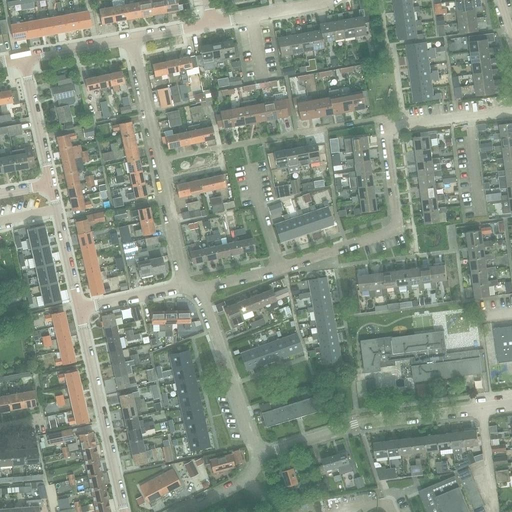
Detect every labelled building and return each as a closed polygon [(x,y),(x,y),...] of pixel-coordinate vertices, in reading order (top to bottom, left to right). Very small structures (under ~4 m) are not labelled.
[(138,3),(141,17),(153,15),(151,0),(138,3)] [(151,0),(153,15),(166,12),(163,0),(151,0)] [(163,0),(166,12),(179,10),(177,0),(163,0)] [(360,17),(354,18),(352,18),(355,36),(366,34),(364,23),(370,22),(365,0),(358,0),(360,10),(359,10),(360,17)] [(394,0),(395,12),(414,10),(414,12),(420,11),(420,7),(413,7),(412,0),(394,0)] [(467,0),(456,1),(458,12),(476,10),(476,7),(482,6),(482,1),(481,0),(467,0)] [(127,5),(129,19),(141,17),(138,3),(127,5)] [(113,7),(116,22),(129,19),(127,5),(113,7)] [(458,12),(459,23),(477,20),(477,18),(476,12),(483,11),(482,6),(476,7),(476,10),(458,12)] [(102,24),(116,22),(113,7),(99,10),(102,24)] [(395,12),(397,25),(415,23),(416,26),(422,25),(421,20),(415,21),(414,12),(414,10),(395,12)] [(341,20),(345,38),(355,36),(352,18),(354,18),(353,11),(348,12),(349,19),(343,20),(341,20)] [(88,12),(76,14),(80,28),(91,26),(88,12)] [(331,22),(334,40),(345,38),(341,20),(343,20),(342,13),(337,14),(339,21),(333,22),(331,22)] [(76,14),(65,16),(69,30),(80,28),(76,14)] [(321,30),(323,42),(334,40),(331,22),(333,22),(331,15),(327,16),(328,23),(320,24),(321,30)] [(65,16),(52,18),(56,33),(69,30),(65,16)] [(444,16),(437,17),(438,25),(445,24),(444,16)] [(459,23),(461,34),(479,31),(478,23),(484,22),(484,17),(477,18),(477,20),(459,23)] [(52,18),(40,20),(43,35),(56,33),(52,18)] [(0,42),(3,42),(1,35),(8,33),(6,20),(0,20),(0,42)] [(40,20),(26,23),(28,38),(43,35),(40,20)] [(26,23),(11,25),(14,40),(28,38),(26,23)] [(417,38),(417,40),(424,39),(423,34),(417,35),(416,26),(415,23),(397,25),(399,40),(417,38)] [(310,32),(313,50),(324,48),(323,42),(321,30),(313,32),(311,25),(307,25),(308,32),(310,32)] [(444,25),(438,26),(439,37),(446,36),(444,25)] [(299,34),(303,52),(313,50),(310,32),(308,32),(302,34),(301,26),(296,27),(297,34),(299,34)] [(289,36),(292,54),(303,52),(299,34),(297,34),(292,35),(290,28),(285,29),(287,36),(289,36)] [(281,56),(292,54),(289,36),(287,36),(281,37),(280,30),(275,31),(276,38),(278,38),(281,56)] [(470,42),(471,53),(489,51),(489,48),(488,42),(495,41),(494,33),(470,37),(470,42)] [(222,42),(225,60),(236,58),(232,40),(222,42)] [(211,44),(214,62),(225,60),(222,42),(211,44)] [(406,45),(408,56),(435,53),(434,48),(427,49),(426,42),(406,45)] [(203,64),(214,62),(211,44),(200,46),(203,64)] [(471,53),(473,64),(491,61),(491,59),(490,53),(497,52),(496,47),(489,48),(489,51),(471,53)] [(408,56),(409,67),(429,65),(428,59),(436,58),(435,53),(408,56)] [(177,59),(180,71),(183,84),(189,82),(187,76),(199,73),(195,56),(190,57),(190,56),(177,59)] [(473,64),(474,74),(492,72),(492,70),(491,64),(498,63),(498,58),(491,59),(491,61),(473,64)] [(166,62),(168,74),(180,71),(177,59),(166,62)] [(153,65),(156,80),(161,79),(160,76),(168,74),(166,62),(153,65)] [(409,67),(411,79),(438,75),(438,71),(430,72),(429,65),(409,67)] [(474,74),(476,85),(494,83),(493,80),(493,74),(500,73),(499,69),(492,70),(492,72),(474,74)] [(109,74),(112,85),(114,92),(120,91),(118,84),(125,83),(122,71),(109,74)] [(98,76),(100,88),(112,85),(109,74),(98,76)] [(60,86),(52,88),(55,100),(58,99),(59,103),(60,107),(57,108),(60,123),(72,120),(69,105),(65,106),(65,102),(64,98),(74,95),(71,84),(71,83),(72,82),(71,77),(66,79),(65,75),(56,77),(58,86),(60,85),(60,86)] [(411,79),(412,90),(432,88),(431,81),(439,80),(439,79),(438,76),(438,75),(411,79)] [(88,91),(100,88),(98,76),(85,79),(88,91)] [(228,79),(229,86),(242,83),(241,77),(228,79)] [(500,79),(493,80),(494,83),(476,85),(477,96),(495,93),(494,85),(501,84),(500,79)] [(179,85),(181,93),(188,92),(186,84),(179,85)] [(181,102),(177,86),(170,87),(174,103),(181,102)] [(463,97),(461,87),(455,88),(456,98),(463,97)] [(433,94),(432,88),(412,90),(414,102),(441,98),(441,93),(433,94)] [(158,90),(162,108),(173,106),(170,96),(166,97),(164,89),(158,90)] [(0,92),(0,101),(0,104),(2,111),(7,110),(6,103),(13,102),(13,105),(20,104),(17,91),(11,92),(11,90),(0,92)] [(351,93),(354,110),(365,108),(364,105),(363,100),(362,91),(351,93)] [(181,93),(183,101),(190,100),(188,92),(181,93)] [(204,93),(194,95),(196,103),(205,101),(205,98),(204,93)] [(340,95),(343,112),(354,110),(351,93),(340,95)] [(330,97),(333,114),(343,112),(340,95),(330,97)] [(128,96),(122,98),(124,106),(130,105),(128,96)] [(263,103),(266,120),(277,118),(274,101),(273,96),(268,97),(269,102),(263,103)] [(293,98),(295,111),(299,110),(301,120),(312,118),(308,101),(298,103),(297,97),(293,98)] [(319,99),(322,116),(333,114),(330,97),(319,99)] [(252,100),(256,122),(266,120),(263,103),(257,104),(256,99),(252,100)] [(274,101),(277,118),(288,116),(285,99),(274,101)] [(308,101),(312,118),(322,116),(319,99),(308,101)] [(242,107),(245,124),(256,122),(252,100),(241,102),(242,107)] [(100,102),(103,119),(110,117),(107,101),(100,102)] [(190,108),(192,115),(203,112),(202,105),(190,108)] [(130,106),(120,108),(122,114),(132,112),(130,106)] [(231,109),(234,126),(245,124),(242,107),(231,109)] [(216,115),(218,127),(223,126),(224,128),(234,126),(231,109),(221,111),(221,114),(216,115)] [(167,113),(169,120),(180,117),(178,110),(167,113)] [(193,122),(205,120),(203,112),(192,115),(193,122)] [(170,127),(182,125),(180,117),(169,120),(170,127)] [(112,125),(113,131),(120,129),(121,136),(134,134),(131,121),(112,125)] [(501,134),(494,135),(494,140),(502,139),(501,138),(511,136),(511,123),(500,125),(501,134)] [(8,126),(9,133),(10,136),(23,134),(21,124),(8,126)] [(201,129),(203,140),(215,138),(212,126),(201,129)] [(92,127),(83,129),(85,137),(94,135),(92,127)] [(201,129),(189,131),(192,143),(203,140),(201,129)] [(177,134),(180,145),(192,143),(189,131),(177,134)] [(57,137),(59,149),(72,146),(71,140),(77,139),(75,133),(57,137)] [(414,138),(416,150),(432,148),(431,146),(431,139),(438,139),(437,133),(429,134),(429,136),(414,138)] [(121,136),(124,149),(137,146),(134,134),(121,136)] [(180,145),(177,134),(166,136),(167,144),(168,148),(180,145)] [(346,153),(353,153),(353,151),(368,149),(367,136),(352,138),(353,147),(345,148),(346,153)] [(496,152),(503,151),(503,149),(511,148),(511,136),(501,138),(502,139),(502,146),(495,147),(496,152)] [(486,144),(480,145),(481,152),(487,151),(493,151),(492,143),(486,144)] [(62,161),(75,159),(81,157),(92,155),(91,150),(88,151),(88,150),(82,152),(81,144),(72,146),(59,149),(62,161)] [(306,146),(309,164),(320,162),(319,157),(317,146),(317,144),(306,146)] [(416,150),(418,163),(433,161),(433,159),(432,152),(439,151),(439,145),(431,146),(432,148),(416,150)] [(124,149),(127,161),(139,158),(137,146),(124,149)] [(295,148),(298,166),(309,164),(306,146),(295,148)] [(285,150),(288,168),(298,166),(295,148),(285,150)] [(497,165),(505,164),(504,162),(511,160),(511,148),(503,149),(503,151),(504,158),(497,159),(497,165)] [(347,160),(347,166),(355,165),(354,163),(370,161),(368,149),(353,151),(353,153),(354,159),(347,160)] [(0,157),(3,173),(16,170),(13,155),(6,156),(5,150),(0,150),(0,157)] [(271,171),(277,170),(288,168),(285,150),(274,152),(268,154),(271,171)] [(102,154),(104,161),(105,161),(114,158),(112,151),(111,152),(103,154),(102,154)] [(26,153),(13,155),(16,170),(29,168),(28,167),(35,165),(33,153),(26,154),(26,153)] [(127,161),(129,173),(142,170),(139,158),(127,161)] [(418,163),(419,175),(435,173),(435,171),(434,164),(441,163),(440,158),(433,159),(433,161),(418,163)] [(62,161),(65,174),(78,171),(75,159),(62,161)] [(498,171),(499,177),(506,176),(506,173),(511,172),(511,160),(504,162),(505,164),(506,170),(498,171)] [(355,165),(356,172),(342,173),(342,177),(349,176),(349,178),(357,177),(357,175),(372,173),(370,161),(354,163),(355,165)] [(129,173),(132,185),(145,182),(142,170),(129,173)] [(419,175),(421,187),(436,185),(436,183),(435,176),(442,175),(442,172),(442,171),(442,170),(435,171),(435,173),(419,175)] [(65,174),(68,186),(80,184),(78,171),(65,174)] [(506,176),(499,177),(500,184),(501,189),(508,188),(508,187),(511,186),(511,172),(506,173),(506,176)] [(351,190),(358,189),(358,188),(373,186),(372,173),(357,175),(357,177),(349,178),(351,190)] [(211,177),(214,189),(226,187),(223,174),(211,177)] [(200,180),(202,192),(214,189),(211,177),(200,180)] [(293,194),(300,192),(297,179),(290,181),(293,194)] [(188,182),(191,194),(202,192),(200,180),(188,182)] [(147,195),(145,182),(132,185),(134,192),(127,194),(128,200),(147,195)] [(179,197),(191,194),(188,182),(176,185),(179,197)] [(314,189),(313,182),(302,184),(303,191),(314,189)] [(421,187),(422,199),(438,197),(438,195),(437,189),(444,188),(443,182),(436,183),(436,185),(421,187)] [(68,186),(71,198),(83,196),(80,184),(68,186)] [(282,186),(275,187),(277,198),(284,197),(282,186)] [(351,197),(352,201),(375,198),(373,186),(358,188),(358,189),(359,196),(351,197)] [(502,202),(510,201),(509,199),(511,198),(511,186),(508,187),(508,188),(509,195),(501,196),(502,200),(502,202)] [(327,189),(320,192),(323,198),(329,196),(327,189)] [(309,193),(302,195),(305,203),(311,201),(309,193)] [(422,199),(424,211),(439,210),(440,209),(439,208),(438,201),(446,200),(445,195),(438,195),(438,197),(422,199)] [(84,202),(83,196),(71,198),(73,211),(92,207),(90,201),(84,202)] [(210,198),(212,205),(223,203),(221,196),(210,198)] [(115,207),(124,205),(122,197),(113,198),(115,207)] [(353,209),(354,215),(363,213),(363,212),(376,210),(375,198),(352,201),(352,203),(360,202),(360,208),(353,209)] [(503,208),(504,214),(511,213),(511,211),(511,198),(509,199),(510,201),(510,207),(503,208)] [(316,210),(315,210),(321,228),(333,224),(328,208),(330,208),(328,200),(323,202),(325,207),(316,210)] [(187,204),(189,211),(200,208),(198,201),(187,204)] [(224,210),(223,203),(212,205),(213,213),(224,210)] [(284,211),(281,203),(268,207),(271,215),(284,211)] [(301,215),(307,233),(321,228),(315,210),(316,210),(314,205),(309,206),(311,212),(303,215),(301,215)] [(139,215),(140,222),(152,219),(150,207),(137,210),(131,212),(132,217),(139,215)] [(446,207),(439,208),(440,209),(439,210),(424,211),(426,224),(441,222),(440,213),(447,212),(446,207)] [(200,208),(189,211),(190,218),(201,215),(200,211),(200,208)] [(125,209),(113,212),(115,219),(127,217),(125,209)] [(288,220),(294,237),(307,233),(301,215),(303,215),(301,209),(296,211),(298,216),(290,219),(288,220)] [(76,222),(79,234),(91,231),(89,225),(105,221),(103,213),(94,215),(94,217),(76,222)] [(285,221),(275,225),(281,242),(294,237),(288,220),(290,219),(288,214),(283,215),(285,221)] [(155,232),(152,219),(140,222),(142,229),(135,231),(136,236),(143,235),(155,232)] [(44,226),(28,230),(28,231),(30,239),(46,235),(44,227),(44,226)] [(467,233),(469,246),(485,244),(484,242),(483,234),(492,233),(491,228),(482,229),(482,231),(467,233)] [(214,240),(215,246),(218,258),(230,255),(228,243),(226,238),(221,239),(219,229),(213,231),(214,234),(213,235),(214,240)] [(79,234),(81,246),(94,243),(91,231),(79,234)] [(113,234),(110,234),(110,235),(112,244),(115,243),(119,243),(119,242),(118,240),(118,239),(118,237),(117,236),(117,234),(117,233),(113,234)] [(30,239),(26,240),(28,250),(32,249),(49,245),(47,236),(46,236),(46,235),(30,239)] [(130,235),(121,237),(122,243),(131,241),(130,235)] [(159,243),(157,236),(145,239),(147,246),(159,243)] [(240,240),(243,253),(255,250),(252,238),(240,240)] [(228,243),(230,255),(243,253),(240,240),(228,243)] [(123,244),(128,266),(137,264),(140,277),(153,274),(149,259),(148,251),(139,253),(136,241),(123,244)] [(469,246),(470,259),(486,257),(486,255),(485,247),(494,246),(493,241),(484,242),(485,244),(469,246)] [(81,246),(84,259),(96,256),(94,243),(81,246)] [(193,263),(208,260),(218,258),(215,246),(196,250),(195,244),(189,245),(190,252),(193,263)] [(49,245),(32,249),(34,258),(51,254),(49,245)] [(51,254),(34,258),(36,267),(53,264),(51,254)] [(470,259),(472,272),(488,270),(488,268),(487,260),(495,259),(495,254),(486,255),(486,257),(470,259)] [(84,259),(87,274),(100,272),(96,256),(84,259)] [(149,259),(153,274),(165,271),(162,257),(149,259)] [(53,264),(36,267),(38,277),(55,273),(53,264)] [(435,282),(437,282),(443,281),(444,288),(450,287),(449,279),(447,280),(445,265),(433,266),(435,282)] [(423,284),(424,283),(431,283),(432,290),(438,289),(437,282),(435,282),(433,266),(421,268),(423,284)] [(472,272),(474,285),(490,283),(489,281),(488,273),(497,272),(496,267),(488,268),(488,270),(472,272)] [(410,285),(412,285),(419,284),(420,291),(425,291),(424,283),(423,284),(421,268),(408,270),(410,285)] [(398,287),(400,287),(407,286),(407,293),(413,292),(412,285),(410,285),(408,270),(396,271),(398,287)] [(87,274),(90,285),(102,283),(102,280),(107,279),(105,271),(100,272),(87,274)] [(388,288),(394,287),(395,295),(401,294),(400,287),(398,287),(396,271),(384,273),(386,288),(388,288)] [(55,273),(38,277),(40,286),(57,282),(55,273)] [(374,290),(375,290),(382,289),(383,296),(389,295),(388,288),(386,288),(384,273),(372,274),(374,290)] [(376,297),(375,290),(374,290),(372,274),(359,276),(361,291),(370,290),(371,298),(376,297)] [(309,280),(311,292),(328,289),(326,277),(309,280)] [(474,285),(476,298),(491,296),(489,286),(499,285),(498,280),(489,281),(490,283),(474,285)] [(57,282),(40,286),(42,295),(59,292),(57,282)] [(103,286),(102,283),(90,285),(92,295),(111,291),(109,285),(103,286)] [(119,284),(121,291),(128,289),(126,283),(119,284)] [(298,287),(291,288),(292,295),(299,293),(298,287)] [(264,303),(265,305),(271,303),(273,309),(279,307),(276,300),(272,289),(260,294),(261,296),(264,303)] [(311,297),(313,307),(331,304),(328,289),(311,292),(299,294),(299,299),(311,297)] [(59,292),(42,295),(44,305),(61,301),(59,292)] [(248,299),(252,310),(265,305),(264,303),(261,296),(260,294),(248,299)] [(236,303),(241,314),(252,310),(248,299),(236,303)] [(215,305),(216,308),(218,313),(224,311),(222,307),(226,305),(224,302),(215,305)] [(234,317),(241,314),(236,303),(224,308),(228,319),(229,318),(231,325),(236,323),(234,317)] [(314,312),(315,320),(333,317),(331,304),(313,307),(307,308),(308,313),(314,312)] [(289,306),(279,310),(283,320),(289,318),(292,316),(289,306)] [(133,309),(136,321),(141,320),(138,307),(133,309)] [(177,311),(177,323),(185,323),(185,330),(190,329),(190,323),(190,310),(177,311)] [(102,316),(105,328),(117,326),(116,319),(122,317),(120,311),(102,316)] [(158,340),(164,340),(165,340),(165,337),(164,311),(152,312),(152,324),(159,324),(159,331),(158,331),(158,340)] [(164,311),(165,337),(173,337),(172,331),(166,331),(165,323),(177,323),(177,311),(164,311)] [(53,320),(55,328),(67,324),(64,312),(46,316),(47,321),(53,320)] [(316,325),(318,333),(336,331),(333,317),(315,320),(310,321),(310,326),(316,325)] [(257,320),(259,326),(266,323),(264,318),(257,320)] [(252,328),(259,326),(257,320),(250,323),(252,328)] [(55,328),(58,339),(70,336),(67,324),(55,328)] [(511,325),(494,328),(498,363),(511,361),(511,325)] [(105,328),(108,341),(120,339),(117,326),(105,328)] [(312,336),(313,340),(319,338),(320,347),(338,344),(336,331),(318,333),(318,334),(312,335),(312,336)] [(377,339),(361,341),(365,373),(381,371),(381,367),(396,365),(396,361),(411,359),(412,366),(414,382),(446,378),(443,355),(447,354),(445,331),(433,332),(415,335),(393,337),(377,339)] [(283,338),(290,355),(303,350),(297,333),(283,338)] [(58,339),(60,351),(72,348),(70,336),(58,339)] [(269,343),(276,360),(290,355),(283,338),(269,343)] [(108,341),(110,353),(123,350),(120,339),(108,341)] [(256,348),(262,365),(276,360),(269,343),(256,348)] [(341,360),(338,344),(320,347),(314,348),(315,350),(315,353),(322,352),(324,363),(341,360)] [(63,364),(75,361),(72,348),(60,351),(62,358),(55,360),(57,365),(63,364)] [(247,370),(262,365),(256,348),(241,354),(247,370)] [(443,355),(446,378),(482,373),(480,354),(484,353),(484,349),(479,350),(447,354),(443,355)] [(110,353),(113,365),(125,362),(123,350),(110,353)] [(189,351),(170,355),(173,369),(192,365),(189,351)] [(132,360),(139,359),(146,357),(145,352),(130,355),(132,360)] [(115,377),(128,374),(133,373),(131,366),(140,364),(139,359),(132,360),(132,361),(125,362),(113,365),(115,377)] [(192,365),(173,369),(176,383),(195,378),(192,365)] [(147,370),(149,382),(156,381),(153,368),(147,370)] [(67,379),(68,386),(80,383),(77,371),(65,374),(59,375),(60,381),(67,379)] [(115,377),(118,389),(137,385),(136,379),(129,381),(128,374),(115,377)] [(195,378),(176,383),(179,396),(198,392),(195,378)] [(368,397),(377,396),(375,379),(366,380),(368,397)] [(68,386),(71,399),(83,396),(80,383),(68,386)] [(21,392),(23,408),(36,405),(33,390),(21,392)] [(7,395),(10,410),(23,408),(21,392),(7,395)] [(119,395),(122,408),(145,402),(144,398),(138,400),(137,397),(134,398),(133,392),(119,395)] [(198,392),(179,396),(182,410),(201,405),(198,392)] [(0,396),(0,411),(10,410),(7,395),(0,396)] [(63,395),(55,396),(58,406),(66,405),(63,395)] [(71,399),(74,410),(85,407),(83,396),(71,399)] [(317,396),(262,413),(266,427),(321,410),(317,396)] [(122,408),(125,419),(138,416),(141,416),(140,407),(146,406),(145,402),(122,408)] [(260,406),(262,411),(271,408),(269,403),(260,406)] [(201,405),(182,410),(185,423),(204,419),(201,405)] [(70,424),(88,421),(85,407),(74,410),(75,417),(69,419),(70,424)] [(125,419),(127,431),(128,431),(140,428),(150,426),(150,425),(155,424),(154,420),(144,423),(143,420),(139,421),(138,416),(125,419)] [(204,419),(185,423),(188,437),(207,433),(204,419)] [(55,420),(49,421),(51,429),(57,428),(55,420)] [(127,431),(130,442),(143,439),(142,434),(147,433),(146,430),(156,428),(155,424),(150,425),(150,426),(140,428),(128,431),(127,431)] [(62,431),(48,434),(50,444),(64,442),(74,439),(71,429),(62,431)] [(464,431),(466,446),(479,445),(477,430),(464,431)] [(452,433),(454,448),(454,454),(461,453),(462,453),(462,447),(466,446),(464,431),(452,433)] [(79,435),(82,449),(96,445),(93,432),(79,435)] [(491,433),(491,440),(505,438),(504,432),(491,433)] [(207,433),(188,437),(191,451),(210,446),(207,433)] [(439,435),(441,449),(454,448),(452,433),(439,435)] [(426,436),(428,451),(441,449),(439,435),(426,436)] [(413,438),(415,453),(428,451),(426,436),(413,438)] [(400,440),(402,455),(415,453),(413,438),(400,440)] [(130,442),(133,454),(156,449),(155,445),(148,446),(148,444),(144,445),(143,439),(130,442)] [(387,441),(389,456),(402,455),(400,440),(387,441)] [(376,458),(389,456),(387,441),(374,443),(376,458)] [(82,449),(85,462),(99,459),(96,445),(82,449)] [(173,461),(169,445),(164,447),(162,447),(165,462),(173,461)] [(25,449),(26,464),(39,463),(38,448),(25,449)] [(12,450),(13,465),(26,464),(25,449),(12,450)] [(157,456),(156,449),(133,454),(135,465),(148,462),(147,458),(157,456)] [(0,450),(0,466),(0,471),(1,471),(0,466),(13,465),(12,450),(0,450)] [(235,467),(235,465),(243,463),(239,450),(232,452),(233,454),(210,460),(214,473),(235,467)] [(335,455),(338,467),(350,463),(347,452),(335,455)] [(467,455),(471,464),(476,462),(472,452),(467,455)] [(326,471),(328,470),(328,472),(333,470),(332,469),(338,467),(335,455),(322,459),(326,471)] [(462,457),(467,466),(471,464),(467,455),(462,457)] [(85,462),(88,475),(102,472),(99,459),(85,462)] [(198,474),(192,461),(184,465),(191,478),(198,474)] [(299,483),(295,468),(293,462),(285,464),(287,470),(283,471),(288,487),(299,483)] [(380,480),(392,479),(391,468),(386,469),(386,467),(376,468),(380,480)] [(148,502),(181,485),(173,469),(140,487),(148,502)] [(495,471),(496,477),(510,476),(509,469),(495,471)] [(459,475),(462,481),(473,477),(470,471),(459,475)] [(88,475),(91,489),(106,487),(102,472),(88,475)] [(427,511),(470,511),(455,476),(422,490),(420,494),(427,511)] [(362,477),(356,479),(359,488),(365,487),(362,477)] [(462,481),(464,487),(475,482),(473,477),(462,481)] [(464,487),(467,493),(478,488),(475,482),(464,487)] [(41,498),(47,497),(44,485),(38,487),(41,498)] [(310,498),(306,486),(300,487),(303,499),(310,498)] [(91,489),(94,503),(109,500),(106,487),(91,489)] [(467,493),(469,498),(480,494),(478,488),(467,493)] [(469,498),(472,504),(483,500),(480,494),(469,498)] [(142,497),(135,500),(138,505),(144,502),(142,497)] [(58,501),(60,511),(70,509),(68,498),(58,501)] [(94,503),(96,511),(111,511),(109,500),(94,503)] [(472,504),(474,510),(485,505),(483,500),(472,504)]
